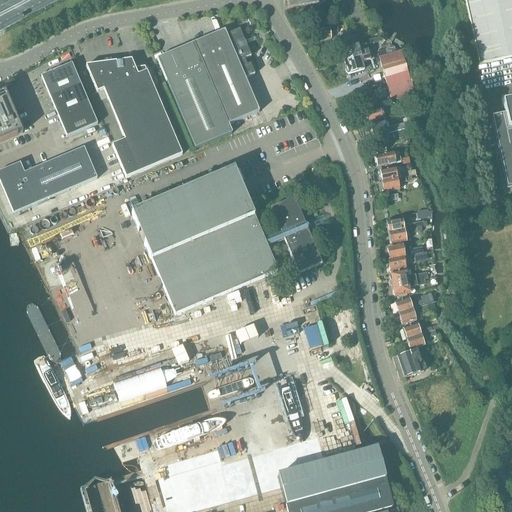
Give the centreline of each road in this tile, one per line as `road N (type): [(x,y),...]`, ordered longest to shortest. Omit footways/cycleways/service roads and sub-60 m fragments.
road 1 (unclassified): [(438,511),(372,327),(358,185),(320,95),(259,0)]
road 2 (unclassified): [(235,0),(93,23),(15,62)]
road 3 (unknown): [(217,388),(272,386),(300,363),(264,362),(167,335)]
